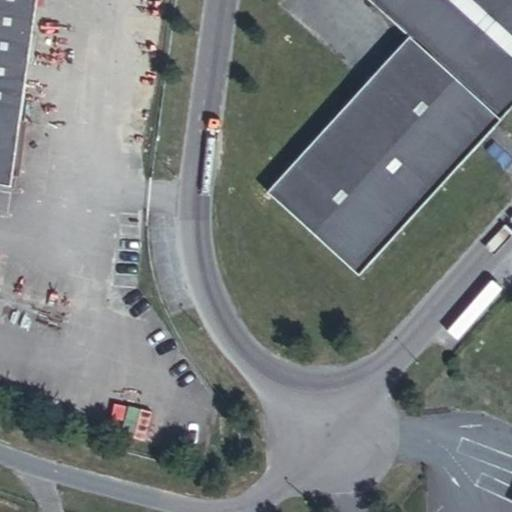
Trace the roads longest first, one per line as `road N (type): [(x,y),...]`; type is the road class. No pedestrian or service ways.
road 1 (unclassified): [(330,431),(252,361),(204,278),(187,200),(215,0)]
road 2 (unclassified): [(511,234),(330,431)]
road 3 (unclassified): [(0,458),(185,511)]
road 4 (unclassified): [(330,431),(273,494),(240,511)]
